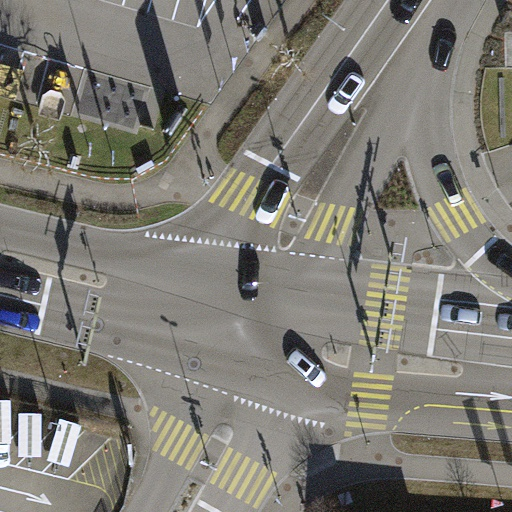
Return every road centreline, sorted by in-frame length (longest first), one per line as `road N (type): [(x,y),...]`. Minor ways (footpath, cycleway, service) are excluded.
road 1 (tertiary): [(387,0),(253,207),(251,334)]
road 2 (tertiary): [(251,334),(428,42)]
road 3 (secondary): [(251,334),(378,407),(511,417)]
road 4 (secondary): [(511,324),(387,310),(251,334)]
road 5 (tertiary): [(511,277),(461,217),(426,136),(428,42)]
road 6 (secondary): [(0,273),(251,334)]
road 7 (residential): [(251,334),(216,460),(188,511)]
